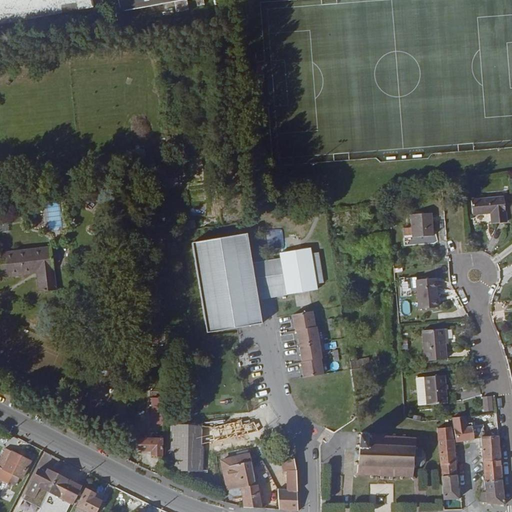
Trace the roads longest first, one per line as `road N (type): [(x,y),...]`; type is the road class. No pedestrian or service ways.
road 1 (tertiary): [(209,511),(0,411)]
road 2 (residential): [(265,302),(280,396),(305,448),(309,511)]
road 3 (residential): [(476,295),(500,368),(511,466)]
